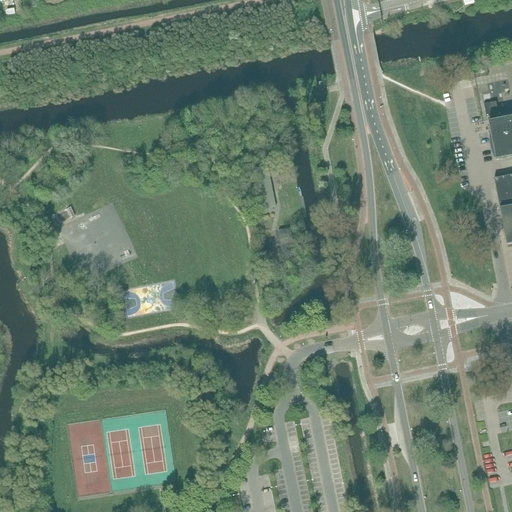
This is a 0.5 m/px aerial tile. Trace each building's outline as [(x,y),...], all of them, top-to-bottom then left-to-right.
[(484,104),(486,118),(499,115),(496,102),(484,104)] [(511,117),(489,122),(496,161),(511,157),(511,117)] [(263,208),(276,206),(269,165),(255,168),(263,208)] [(511,175),(494,179),(500,209),(507,245),(511,244),(511,175)] [(103,205),(113,207),(115,199),(105,197),(103,205)] [(74,203),(55,212),(59,221),(79,213),(74,203)] [(280,222),(288,263),(306,259),(298,218),(280,222)] [(336,486),(339,496),(351,493),(348,483),(336,486)]
